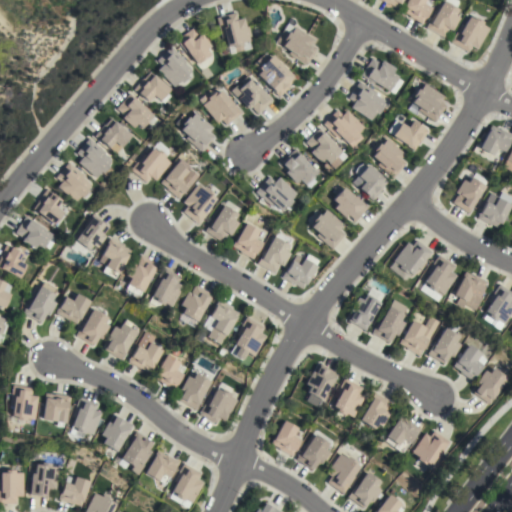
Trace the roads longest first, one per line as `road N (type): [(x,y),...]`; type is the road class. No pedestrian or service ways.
road 1 (residential): [(0,201),(157,21),(187,0),(363,22),(511,107)]
road 2 (residential): [(511,18),(483,95),(406,205),(301,320),(212,511)]
road 3 (residential): [(143,219),(361,362),(434,397)]
road 4 (residential): [(56,360),(118,388),(170,427),(321,511)]
road 5 (residential): [(363,22),(304,109),(247,153)]
road 6 (residential): [(406,205),(474,250),(511,264)]
